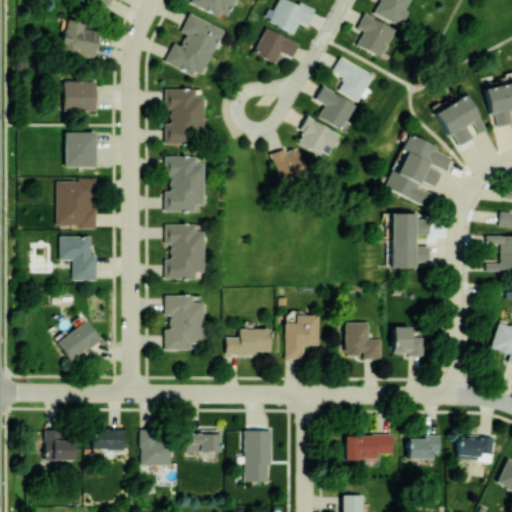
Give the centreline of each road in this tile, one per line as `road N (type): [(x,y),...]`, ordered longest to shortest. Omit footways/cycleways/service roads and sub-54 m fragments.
road 1 (residential): [(0,390),(433,395)]
road 2 (residential): [(454,395),(459,222),(480,180),(511,159)]
road 3 (residential): [(132,229),(132,392)]
